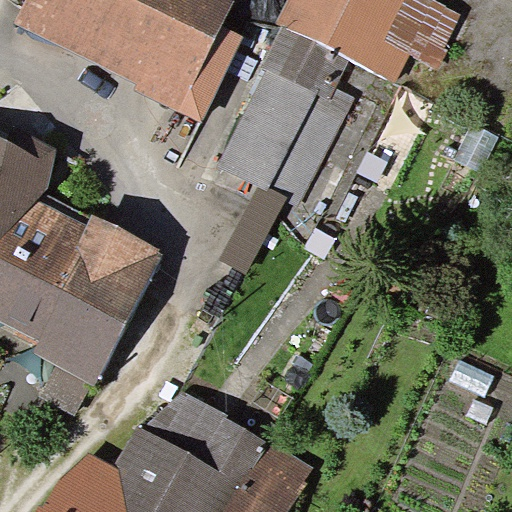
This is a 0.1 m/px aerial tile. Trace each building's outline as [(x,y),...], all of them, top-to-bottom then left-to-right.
[(171,108),(172,105),(218,14),(190,0),(33,0),(33,1),(159,63),(144,94),(171,108)] [(298,0),(281,34),(339,62),(389,86),(403,58),(427,69),(452,20),(415,0),(298,0)] [(325,91),(339,62),(281,34),(268,65),(271,67),(220,167),(289,201),(342,99),(325,91)] [(470,129),(452,164),(480,178),(498,142),(470,129)] [(0,297),(51,203),(69,168),(34,150),(28,161),(0,145),(0,297)] [(179,269),(51,203),(0,297),(0,323),(81,365),(60,406),(92,423),(106,395),(113,398),(179,269)] [(224,511),(260,454),(176,402),(135,437),(134,436),(104,490),(79,474),(71,480),(43,511),(224,511)] [(282,511),(302,480),(260,454),(224,511),(282,511)]
